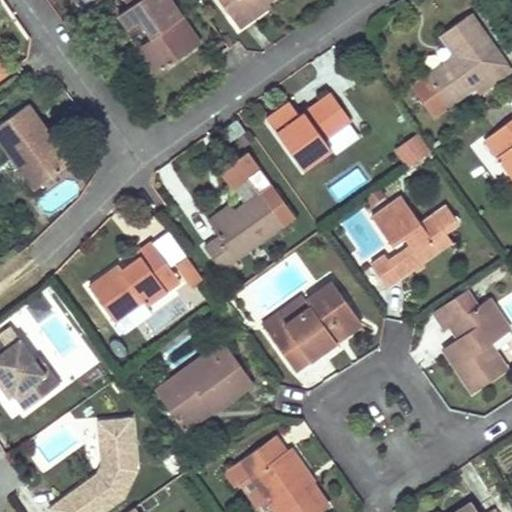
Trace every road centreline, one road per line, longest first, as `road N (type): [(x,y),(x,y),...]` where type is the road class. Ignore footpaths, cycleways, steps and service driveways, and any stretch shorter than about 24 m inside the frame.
road 1 (residential): [(458,446),(394,484),(364,474),(333,431),(329,407),(382,370),(399,371),(411,383)]
road 2 (residential): [(362,0),(141,163)]
road 3 (residential): [(141,163),(24,0)]
road 4 (residential): [(34,262),(141,163)]
